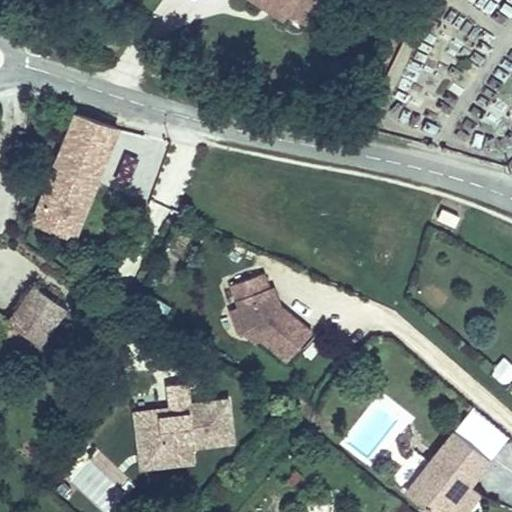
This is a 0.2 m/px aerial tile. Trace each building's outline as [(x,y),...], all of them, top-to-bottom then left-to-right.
[(322,0),(251,0),(254,1),(254,0),(267,0),(288,14),(306,24),(322,0)] [(288,14),(267,0),(254,0),(254,1),(284,21),(288,14)] [(124,126),(72,107),(28,222),(78,239),(124,126)] [(287,363),(314,328),(283,304),(276,285),(271,286),(265,270),(229,282),(243,328),(287,363)] [(44,344),(72,306),(34,282),(9,319),(44,344)] [(490,373),(508,385),(511,378),(511,361),(502,355),(490,373)] [(132,409),(139,469),(197,464),(195,447),(236,445),(231,395),(193,399),(190,379),(164,382),(168,404),(132,409)] [(445,511),(473,484),(494,459),(455,427),(404,488),(431,511),(445,511)] [(470,511),(486,495),(473,484),(445,511),(470,511)]
